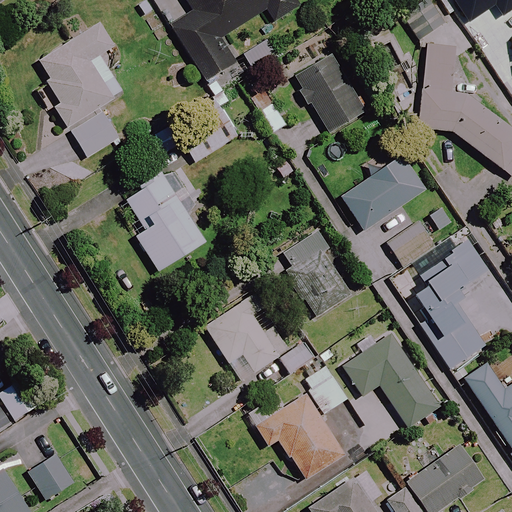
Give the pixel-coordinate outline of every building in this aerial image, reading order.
[(183,0),(193,14),(171,28),(205,83),(235,65),(220,42),(267,12),(275,25),(299,10),(292,0),(183,0)] [(446,25),(430,0),(424,0),(401,15),(419,42),(446,25)] [(511,34),(511,32),(490,0),(456,0),(451,4),(484,53),(511,34)] [(114,49),(98,25),(39,64),(47,77),(48,87),(42,91),(87,159),(118,139),(99,109),(113,100),(90,64),(114,49)] [(457,51),(429,47),(418,129),(451,134),(511,178),(511,128),(467,96),(451,93),(457,51)] [(364,114),(330,57),(294,78),(328,136),(364,114)] [(263,94),(251,103),(273,134),(286,125),(263,94)] [(239,138),(221,104),(175,129),(193,163),(239,138)] [(168,134),(154,137),(161,163),(174,159),(168,134)] [(406,178),(395,162),(341,199),(365,233),(422,193),(410,175),(406,178)] [(182,173),(178,167),(125,201),(145,233),(135,239),(157,274),(205,244),(186,213),(201,204),(182,173)] [(434,243),(421,223),(388,245),(402,265),(434,243)] [(345,278),(316,233),(282,254),(293,271),(286,275),(315,321),(350,298),(339,281),(345,278)] [(414,298),(429,321),(420,327),(450,370),(489,343),(455,293),(487,271),(468,243),(454,252),(449,244),(412,269),(426,290),(414,298)] [(262,309),(252,296),(204,328),(228,365),(241,356),(253,374),(287,351),(272,328),(262,335),(251,317),(262,309)] [(438,407),(390,337),(343,369),(363,398),(380,387),(408,428),(438,407)] [(347,401),(325,366),(301,381),(323,416),(347,401)] [(511,386),(504,392),(486,366),(464,381),(511,451),(511,386)] [(35,409),(18,382),(0,393),(0,399),(14,422),(35,409)] [(344,455),(298,386),(277,401),(248,420),(267,448),(277,441),(305,482),(344,455)] [(439,511),(482,482),(459,448),(407,484),(426,511),(439,511)] [(73,484),(56,456),(29,473),(46,501),(73,484)] [(0,511),(30,511),(5,471),(0,474),(0,511)] [(374,511),(353,480),(307,510),(308,511),(374,511)] [(418,511),(404,491),(387,503),(392,511),(418,511)]
